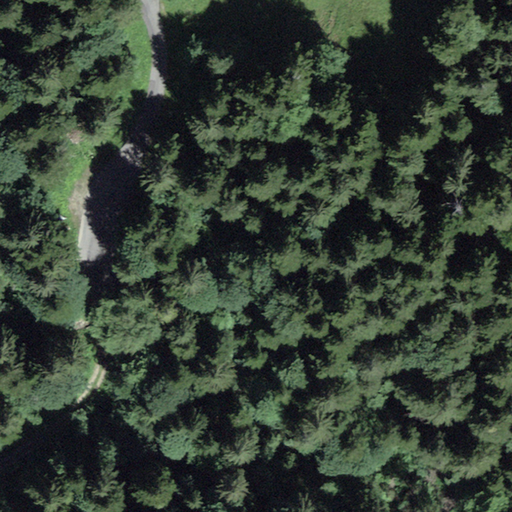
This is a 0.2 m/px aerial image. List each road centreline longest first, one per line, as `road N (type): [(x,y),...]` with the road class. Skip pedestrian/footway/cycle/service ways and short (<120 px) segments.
road 1 (track): [(148,0),(160,31),(164,99),(101,203),(90,244),(97,344)]
road 2 (track): [(97,344),(100,393),(0,475)]
